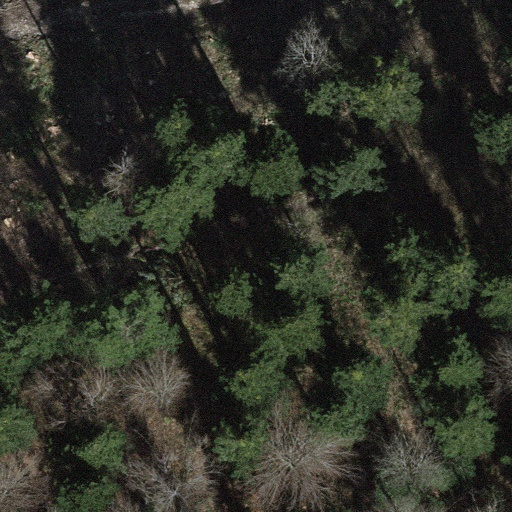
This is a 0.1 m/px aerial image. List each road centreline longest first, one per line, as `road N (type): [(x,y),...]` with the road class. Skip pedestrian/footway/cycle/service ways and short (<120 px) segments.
road 1 (track): [(511,112),(241,219),(0,287)]
road 2 (track): [(0,26),(132,0)]
